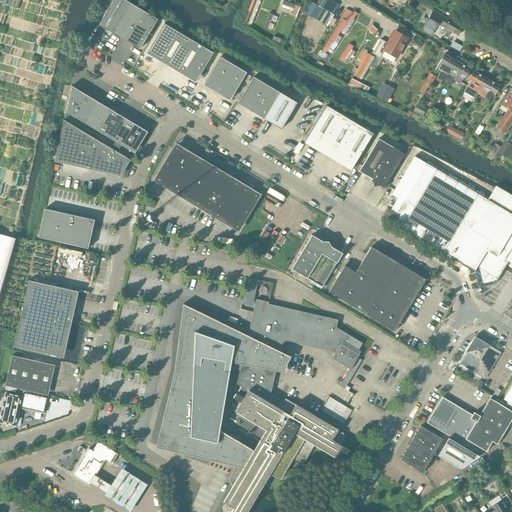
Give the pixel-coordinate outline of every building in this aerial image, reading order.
[(113,32),(130,3),(124,0),(113,0),(100,23),(107,28),(107,29),(113,32)] [(244,22),(251,25),(256,14),(252,12),(256,0),(258,0),(262,1),(262,0),(252,0),(248,11),(249,11),(244,22)] [(268,1),(265,11),(269,12),(270,10),(275,12),(280,6),(276,1),(277,0),(271,0),(272,3),(268,1)] [(335,1),(332,0),(318,0),(316,5),(310,2),(304,11),(310,15),(311,14),(323,21),(332,27),(336,19),(332,16),(338,4),(334,2),(335,1)] [(295,5),(283,1),(282,5),(293,10),(295,5)] [(143,11),(130,3),(113,32),(119,36),(119,35),(127,39),(143,11)] [(295,6),(291,16),(295,18),(300,7),(295,6)] [(143,11),(127,39),(134,44),(134,45),(140,49),(157,19),(143,11)] [(431,35),(432,34),(434,30),(435,30),(439,24),(445,28),(444,30),(448,32),(450,30),(458,35),(463,27),(433,11),(425,25),(426,26),(424,30),(431,35)] [(213,53),(178,32),(164,24),(146,54),(195,83),(213,53)] [(387,43),(380,39),(372,53),(380,58),(384,51),(389,53),(389,55),(393,57),(395,57),(396,58),(397,57),(398,56),(401,52),(400,50),(407,39),(394,31),(387,43)] [(361,61),(366,53),(359,49),(354,57),(361,61)] [(359,78),(372,56),(366,53),(353,75),(359,78)] [(439,64),(435,70),(440,73),(437,78),(446,82),(457,62),(444,54),(439,64)] [(220,57),(203,85),(207,87),(218,93),(229,99),(234,91),(235,92),(246,73),(220,57)] [(457,62),(446,82),(450,85),(453,80),(460,83),(463,78),(465,79),(470,69),(457,62)] [(479,93),(487,79),(474,71),(468,81),(470,82),(467,87),(464,93),(474,99),(478,93),(479,93)] [(429,73),(424,83),(429,85),(430,86),(436,77),(429,73)] [(237,103),(254,113),(281,129),(297,103),(253,77),(240,99),(237,103)] [(479,93),(480,94),(490,99),(492,94),(494,95),(500,86),(487,79),(479,93)] [(66,112),(83,123),(95,103),(84,97),(85,96),(80,93),(80,92),(71,86),(66,112)] [(511,89),(500,106),(507,111),(511,102),(511,89)] [(511,102),(507,111),(496,127),(505,133),(511,123),(511,102)] [(83,123),(97,131),(110,109),(106,107),(105,108),(103,107),(102,108),(95,103),(83,123)] [(426,109),(417,104),(413,111),(422,117),(426,109)] [(321,150),(329,155),(328,157),(335,162),(336,159),(345,164),(343,167),(350,171),(373,134),(326,106),(305,140),(314,145),(312,148),(319,152),(321,150)] [(97,131),(111,139),(122,120),(115,115),(116,114),(113,113),(114,112),(110,109),(97,131)] [(438,122),(426,115),(423,122),(435,129),(438,122)] [(127,161),(128,159),(64,120),(54,162),(62,163),(62,162),(89,168),(89,169),(111,175),(111,173),(119,175),(121,172),(122,172),(126,165),(128,161),(127,161)] [(122,120),(111,139),(132,152),(134,150),(135,151),(140,141),(139,140),(145,132),(142,130),(142,129),(133,123),(133,124),(131,123),(130,124),(122,120)] [(454,135),(457,130),(450,127),(447,132),(454,135)] [(511,145),(509,144),(511,138),(511,128),(500,147),(501,147),(497,153),(507,159),(511,151),(511,145)] [(457,130),(454,135),(462,139),(464,134),(457,130)] [(359,171),(372,179),(371,181),(383,188),(404,154),(378,139),(359,171)] [(238,232),(257,201),(261,194),(175,143),(153,181),(238,232)] [(494,157),(497,153),(501,147),(500,147),(495,144),(488,154),(494,157)] [(395,214),(391,221),(474,271),(478,287),(494,283),(506,265),(511,268),(511,214),(488,201),(426,163),(425,163),(403,201),(395,214)] [(91,219),(45,209),(38,238),(88,249),(90,240),(88,240),(91,228),(90,227),(92,221),(90,220),(91,219)] [(151,228),(152,222),(143,220),(141,226),(151,228)] [(0,234),(0,291),(15,239),(0,234)] [(311,235),(291,269),(306,278),(327,244),(311,235)] [(326,245),(306,278),(322,287),(342,253),(331,247),(331,246),(328,241),(326,245)] [(59,247),(58,252),(81,257),(82,253),(59,247)] [(329,292),(394,331),(425,279),(371,247),(355,272),(344,266),(329,292)] [(71,322),(74,311),(78,292),(28,280),(22,311),(71,322)] [(259,290),(259,291),(259,292),(259,293),(260,294),(261,295),(262,295),(263,295),(264,295),(265,295),(265,294),(266,294),(266,293),(267,293),(267,292),(267,291),(267,290),(266,289),(266,288),(265,288),(265,287),(264,287),(263,287),(262,287),(261,287),(260,288),(259,289),(259,290)] [(331,347),(337,350),(332,358),(350,369),(361,352),(358,350),(362,343),(351,336),(336,327),(338,320),(268,304),(269,302),(256,299),(248,336),(243,334),(183,304),(175,370),(156,448),(235,466),(229,479),(232,487),(220,508),(221,511),(247,511),(270,474),(280,480),(292,460),(302,466),(314,445),(335,458),(340,450),(347,455),(350,450),(342,446),(346,440),(343,432),(286,398),(281,405),(266,396),(280,335),(331,347)] [(63,358),(71,322),(22,311),(14,347),(58,357),(63,358)] [(474,336),(458,363),(485,379),(501,352),(474,336)] [(48,395),(55,366),(55,365),(12,355),(5,386),(48,395)] [(511,384),(503,399),(507,402),(505,405),(511,409),(511,384)] [(21,408),(44,413),(48,397),(24,392),(21,408)] [(2,407),(1,413),(0,412),(0,422),(15,426),(18,411),(16,410),(19,396),(6,393),(2,407)] [(427,423),(480,454),(483,449),(486,451),(492,441),(497,444),(511,418),(511,411),(489,398),(477,418),(442,397),(427,423)] [(443,439),(420,425),(400,459),(422,473),(443,439)] [(460,469),(479,456),(448,438),(437,455),(460,469)] [(112,464),(115,458),(117,456),(118,454),(115,453),(101,445),(102,444),(99,442),(96,447),(93,451),(89,449),(73,474),(90,485),(90,483),(97,472),(97,473),(105,460),(112,464)] [(93,485),(102,490),(130,509),(134,503),(148,482),(122,466),(111,483),(99,475),(93,485)] [(491,507),(493,511),(510,511),(505,504),(510,501),(503,490),(498,493),(502,500),(491,507)]
